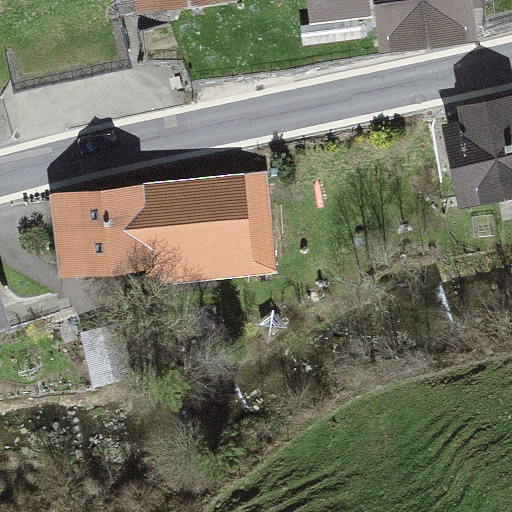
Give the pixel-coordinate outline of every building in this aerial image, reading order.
[(365,0),(311,0),(314,17),(367,11),(365,0)] [(466,27),(462,0),(383,0),(388,37),(466,27)] [(357,20),(303,25),(304,41),(359,35),(357,20)] [(467,123),(450,126),(463,196),(511,186),(511,113),(511,114),(509,103),(465,111),(467,123)] [(263,177),(57,200),(65,267),(148,258),(150,276),(272,262),(263,177)] [(129,374),(118,324),(84,332),(95,382),(129,374)]
